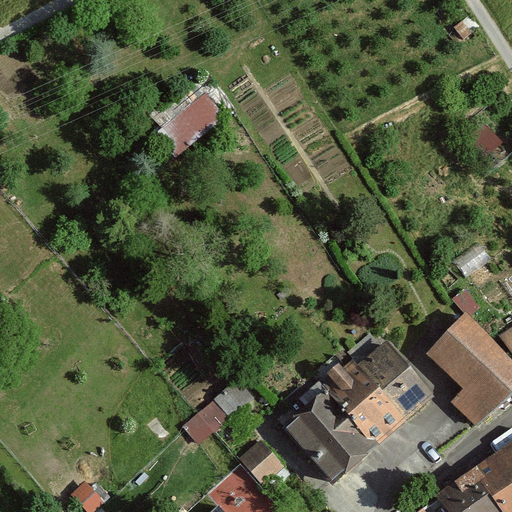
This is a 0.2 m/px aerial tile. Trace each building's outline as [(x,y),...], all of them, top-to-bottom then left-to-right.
[(170,157),(219,119),(192,85),(143,123),(170,157)] [(488,157),(503,142),(485,123),(470,139),(488,157)] [(511,389),(511,373),(458,313),(422,353),(457,388),(444,399),(467,423),(511,389)] [(511,322),(497,332),(511,355),(511,322)] [(410,429),(436,407),(398,361),(387,348),(383,352),(370,336),(348,355),(357,366),(410,429)] [(381,454),(410,429),(357,366),(349,372),(337,357),(315,375),(324,386),(381,454)] [(256,403),(240,385),(218,405),(234,423),(256,403)] [(337,490),(381,454),(324,386),(280,422),(337,490)] [(285,472),(263,445),(242,463),(265,490),(285,472)] [(511,511),(511,454),(481,474),(437,502),(444,511),(511,511)] [(99,511),(105,507),(86,487),(71,500),(77,506),(82,511),(99,511)] [(444,511),(437,502),(420,511),(444,511)]
